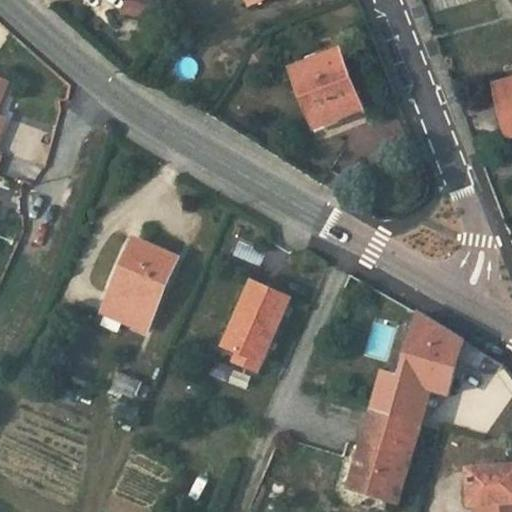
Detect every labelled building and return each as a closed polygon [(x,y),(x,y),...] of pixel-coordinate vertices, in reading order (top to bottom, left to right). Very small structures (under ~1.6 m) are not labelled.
[(152,0),(126,0),(124,12),(149,16),(152,0)] [(307,86),(322,124),(363,108),(340,49),(295,68),(302,88),(307,86)] [(0,105),(8,84),(4,82),(0,91),(0,105)] [(511,83),(501,86),(504,102),(495,104),(502,127),(510,124),(511,131),(511,83)] [(307,86),(302,88),(294,91),(309,129),(322,124),(307,86)] [(341,132),(349,161),(407,145),(399,117),(341,132)] [(178,259),(136,241),(106,313),(148,331),(178,259)] [(225,346),(241,353),(255,359),(260,346),(270,351),(292,299),(253,282),(225,346)] [(489,355),(420,315),(401,378),(401,380),(425,388),(450,395),(460,361),(479,373),(489,355)] [(255,359),(241,353),(237,362),(261,373),(270,351),(260,346),(255,359)] [(489,355),(479,373),(491,381),(502,362),(489,355)] [(137,397),(142,380),(117,372),(112,390),(137,397)] [(375,411),(415,422),(425,388),(401,380),(401,378),(385,373),(375,411)] [(415,422),(375,411),(351,489),(392,501),(415,422)] [(478,511),(511,511),(511,465),(470,469),(473,508),(478,508),(478,511)]
